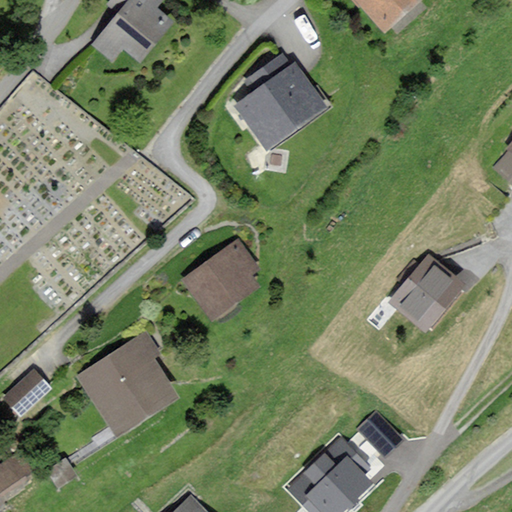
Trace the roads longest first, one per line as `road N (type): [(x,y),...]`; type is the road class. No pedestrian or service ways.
road 1 (residential): [(56,348),(217,199),(174,160),(173,134),(288,0)]
road 2 (residential): [(389,511),(511,297)]
